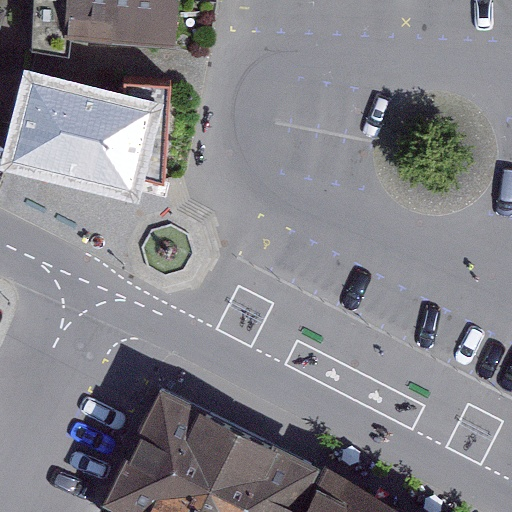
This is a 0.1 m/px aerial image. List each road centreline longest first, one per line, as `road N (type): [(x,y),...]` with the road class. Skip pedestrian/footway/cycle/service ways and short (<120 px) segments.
road 1 (residential): [(511,490),(110,296)]
road 2 (residential): [(110,296),(0,510)]
road 3 (residential): [(110,296),(0,242)]
